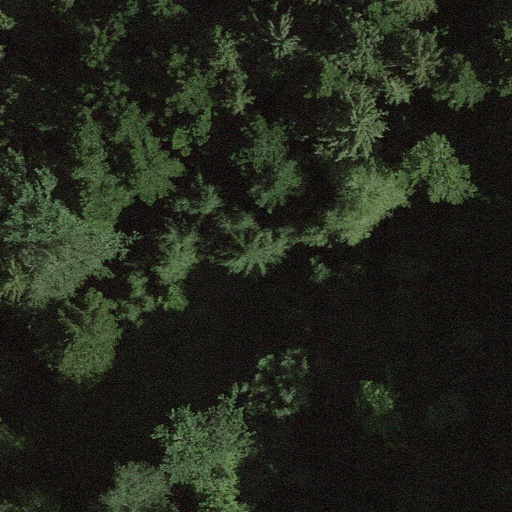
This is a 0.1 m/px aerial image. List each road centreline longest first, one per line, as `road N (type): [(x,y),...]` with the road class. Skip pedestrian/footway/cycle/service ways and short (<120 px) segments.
road 1 (track): [(0,484),(343,232),(511,133)]
road 2 (track): [(0,154),(27,94),(91,0)]
